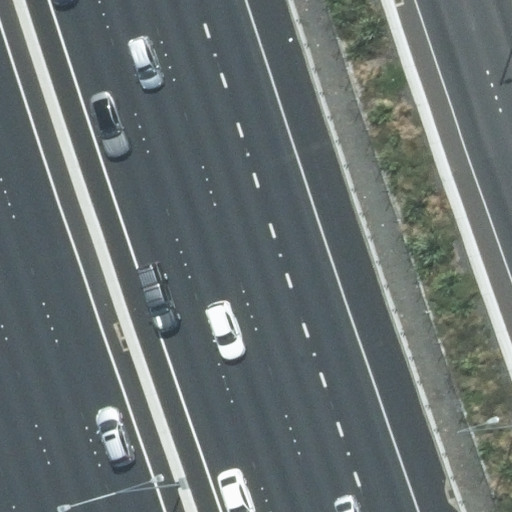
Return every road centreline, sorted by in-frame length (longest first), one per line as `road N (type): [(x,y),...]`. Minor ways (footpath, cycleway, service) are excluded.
road 1 (motorway): [(159,0),(326,511)]
road 2 (motorway): [(60,511),(0,327)]
